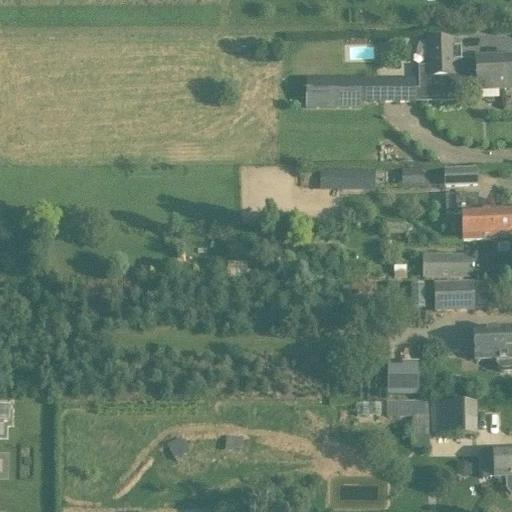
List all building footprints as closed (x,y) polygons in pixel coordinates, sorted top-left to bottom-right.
[(419,91),(415,91),(415,104),(461,102),(461,90),(478,90),(478,93),(511,91),(511,58),(476,60),(476,62),(459,62),(459,50),(453,51),(453,42),(428,43),(429,69),(419,69),(419,91)] [(414,82),(306,85),(307,112),(361,111),(361,105),(415,104),(415,91),(414,82)] [(421,170),(401,171),(402,188),(421,188),(421,170)] [(475,171),(444,172),(444,188),(476,187),(475,171)] [(320,172),(320,192),(374,192),(374,172),(320,172)] [(476,196),(444,198),(445,216),(461,215),(462,242),(493,241),(491,211),(477,212),(476,196)] [(511,210),(491,211),(493,241),(511,240),(511,210)] [(470,259),(423,259),(423,279),(470,279),(470,259)] [(238,273),(247,273),(247,263),(227,263),(227,280),(238,280),(238,273)] [(247,273),(238,273),(238,280),(238,282),(253,282),(253,273),(247,273)] [(471,285),(434,287),(435,313),(472,312),(471,285)] [(511,330),(472,332),(473,362),(498,362),(498,367),(501,370),(505,373),(511,372),(511,330)] [(386,364),(386,397),(418,397),(417,363),(386,364)] [(386,404),(386,420),(413,420),(413,437),(428,437),(428,404),(386,404)] [(475,404),(430,405),(431,437),(476,436),(475,404)] [(9,407),(0,407),(0,422),(8,423),(9,407)] [(226,440),(226,452),(231,452),(231,450),(241,451),(241,440),(238,440),(238,435),(230,435),(230,440),(226,440)] [(174,443),(167,447),(174,460),(181,456),(182,458),(187,455),(183,447),(178,450),(174,443)] [(511,451),(492,452),(479,453),(480,459),(480,479),(492,479),(492,480),(505,480),(506,491),(508,495),(511,497),(511,496),(511,451)]
